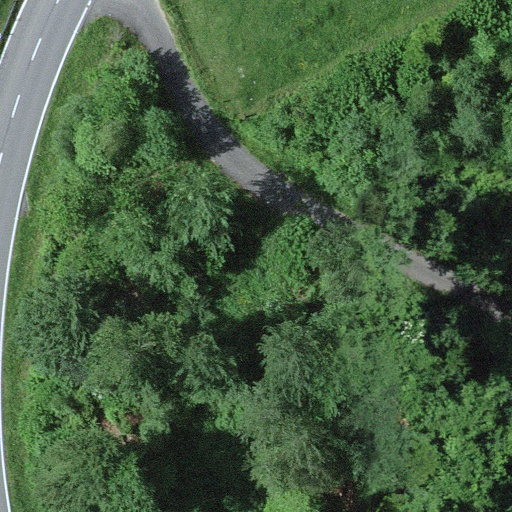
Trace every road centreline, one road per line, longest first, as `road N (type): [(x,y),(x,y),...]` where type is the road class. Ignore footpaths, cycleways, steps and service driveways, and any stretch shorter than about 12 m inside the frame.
road 1 (track): [(121,0),(139,15),(230,158),(511,325)]
road 2 (secondary): [(0,166),(60,0)]
